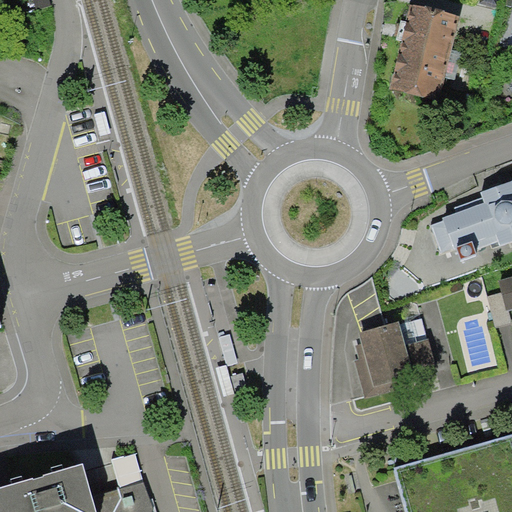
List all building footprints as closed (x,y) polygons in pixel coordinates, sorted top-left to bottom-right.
[(422,9),(396,97),(440,110),(466,22),(422,9)] [(511,176),(500,181),(501,186),(502,188),(509,185),(511,193),(511,176)] [(452,251),(456,264),(474,258),(470,245),(495,238),(498,248),(511,242),(511,193),(509,185),(502,188),(480,196),(484,206),(428,226),(438,255),(452,251)] [(511,511),(511,442),(396,475),(406,511),(511,511)] [(84,465),(0,488),(0,511),(96,511),(92,497),(84,465)] [(92,497),(96,511),(153,511),(144,482),(92,497)]
